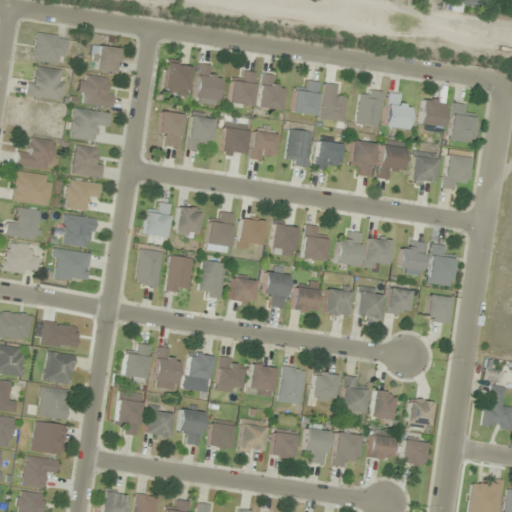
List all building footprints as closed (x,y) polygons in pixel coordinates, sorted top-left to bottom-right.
[(453,0),(452,10),(459,11),(461,2),(480,6),(481,0),(453,0)] [(64,62),(64,35),(34,35),(34,62),(64,62)] [(99,63),(94,66),(102,77),(121,63),(111,49),(109,51),(103,42),(90,51),(99,63)] [(162,93),(185,97),(190,66),(167,62),(162,93)] [(215,105),(220,77),(206,75),(208,66),(198,64),(192,101),(215,105)] [(65,71),(30,67),(26,96),(61,100),(65,71)] [(231,80),(227,102),(249,106),(255,73),(244,71),(242,82),(231,80)] [(279,109),(281,87),(270,86),(272,75),(260,74),(257,107),(279,109)] [(110,107),(112,90),(104,89),(105,78),(79,75),(77,93),(85,94),(84,104),(110,107)] [(294,90),(291,112),(313,115),(317,82),(306,81),(305,91),(294,90)] [(319,119),(342,122),(345,97),(334,96),(335,84),(324,83),(319,119)] [(353,122),(373,128),(383,94),(362,88),(353,122)] [(396,105),(398,95),(388,93),(382,125),(404,129),(409,107),(396,105)] [(417,123),(439,128),(444,103),(422,99),(417,123)] [(469,143),(473,117),(462,115),(464,105),(452,103),(447,139),(469,143)] [(68,138),(95,142),(97,123),(108,125),(109,113),(72,108),(68,138)] [(178,147),(182,114),(159,112),(157,134),(167,135),(165,146),(178,147)] [(185,149),(196,150),(198,141),(209,143),(212,116),(190,113),(185,149)] [(247,127),(225,122),(219,151),(241,156),(247,127)] [(310,131),(288,129),(284,164),(306,166),(310,131)] [(250,160),(261,160),(261,154),(274,154),(274,131),(250,131),(250,160)] [(48,171),(54,142),(30,137),(27,155),(17,153),(14,164),(48,171)] [(340,143),(317,140),(313,168),(324,170),(326,161),(337,163),(340,143)] [(373,143),(350,141),(348,165),(358,166),(357,175),(370,176),(373,143)] [(388,170),(400,171),(402,146),(379,144),(376,178),(387,180),(388,170)] [(101,160),(94,160),(94,148),(74,146),(72,175),(100,176),(101,160)] [(431,184),(435,154),(412,151),(408,181),(431,184)] [(467,157),(444,155),(441,188),(452,189),(453,180),(465,181),(467,157)] [(47,206),(51,176),(13,172),(10,202),(47,206)] [(99,185),(68,180),(64,208),(84,211),(86,200),(96,202),(99,185)] [(156,213),(144,212),(142,234),(165,236),(168,204),(157,203),(156,213)] [(194,238),(198,210),(176,207),(171,234),(194,238)] [(8,217),(5,235),(36,240),(40,211),(17,208),(16,218),(8,217)] [(207,221),(205,245),(227,247),(231,214),(220,213),(219,223),(207,221)] [(93,218),(63,215),(60,244),(90,247),(93,218)] [(235,247),(258,251),(262,222),(239,218),(235,247)] [(295,227),(272,224),(267,252),(290,256),(295,227)] [(316,227),(305,225),(299,257),(321,262),(325,239),(314,237),(316,227)] [(347,242),(335,241),(333,264),(356,266),(359,233),(348,232),(347,242)] [(362,266),(385,268),(388,240),(365,238),(362,266)] [(398,249),(396,273),(419,275),(423,243),(411,241),(410,250),(398,249)] [(29,245),(4,243),(1,271),(35,274),(36,256),(28,255),(29,245)] [(447,287),(452,259),(440,257),(441,246),(431,245),(425,283),(447,287)] [(49,277),(85,282),(89,254),(54,249),(49,277)] [(160,252),(138,249),(133,283),(155,287),(160,252)] [(185,294),(190,258),(168,255),(163,290),(185,294)] [(197,296),(219,298),(223,263),(201,261),(197,296)] [(261,295),(270,296),(269,307),(282,308),(286,274),(263,272),(261,295)] [(253,281),(231,278),(228,300),(250,303),(253,281)] [(315,290),(293,287),(290,310),(312,313),(315,290)] [(353,319),(376,322),(379,289),(356,287),(353,319)] [(321,313),(344,317),(348,292),(325,288),(321,313)] [(405,316),(408,290),(388,288),(384,313),(405,316)] [(443,324),(448,298),(427,294),(423,320),(443,324)] [(0,336),(27,340),(30,316),(0,312),(0,336)] [(120,376),(142,379),(147,346),(136,344),(134,354),(123,352),(120,376)] [(0,374),(20,376),(23,347),(0,345),(0,374)] [(166,360),(167,348),(155,347),(152,381),(174,383),(176,361),(166,360)] [(41,380),(68,385),(73,356),(46,351),(41,380)] [(206,383),(209,355),(187,352),(184,380),(206,383)] [(214,390),(237,392),(240,360),(217,358),(214,390)] [(272,367),(250,364),(246,393),(268,396),(272,367)] [(276,400),(297,405),(304,370),(283,366),(276,400)] [(331,401),(334,374),(312,372),(310,399),(331,401)] [(355,378),(343,377),(338,414),(360,417),(364,389),(353,388),(355,378)] [(508,430),(511,409),(501,407),(504,387),(486,385),(481,426),(508,430)] [(35,416),(63,420),(68,391),(40,387),(35,416)] [(392,393),(371,391),(368,420),(388,422),(392,393)] [(430,402),(408,398),(404,425),(426,429),(430,402)] [(122,434),(135,436),(139,402),(116,399),(113,422),(123,423),(122,434)] [(165,439),(171,410),(148,405),(142,434),(165,439)] [(199,445),(199,409),(177,409),(177,433),(186,433),(186,445),(199,445)] [(264,422),(241,419),(237,452),(260,455),(264,422)] [(64,426),(34,421),(28,450),(58,456),(64,426)] [(228,449),(231,426),(209,423),(206,446),(228,449)] [(311,453),(310,463),(322,464),(327,426),(304,423),(301,452),(311,453)] [(268,455),(289,460),(294,434),(273,430),(268,455)] [(330,465),(342,467),(344,458),(354,460),(358,436),(336,432),(330,465)] [(388,461),(390,438),(368,435),(365,458),(388,461)] [(398,463),(420,466),(423,443),(401,440),(398,463)] [(19,484),(42,488),(45,473),(55,475),(57,461),(24,455),(19,484)] [(498,511),(501,479),(484,478),(484,485),(468,484),(466,511),(498,511)] [(42,494),(17,491),(14,511),(50,511),(51,509),(40,507),(42,494)] [(511,511),(511,491),(505,491),(502,511),(511,511)] [(123,511),(125,494),(101,492),(99,511),(123,511)] [(153,511),(155,496),(133,494),(131,511),(153,511)] [(173,510),(164,508),(163,511),(186,511),(188,502),(175,499),(173,510)] [(213,511),(210,511),(211,505),(196,503),(194,511),(213,511)]
